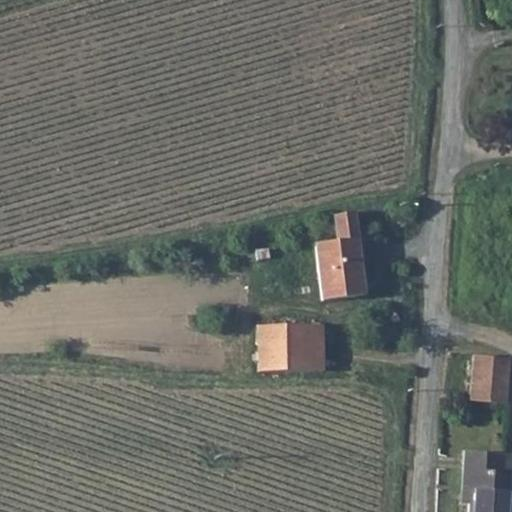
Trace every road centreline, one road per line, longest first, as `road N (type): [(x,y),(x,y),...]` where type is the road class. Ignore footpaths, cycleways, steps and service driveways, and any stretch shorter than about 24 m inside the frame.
road 1 (track): [(0,256),(143,243),(405,181),(417,0)]
road 2 (residential): [(453,0),(452,122),(417,511)]
